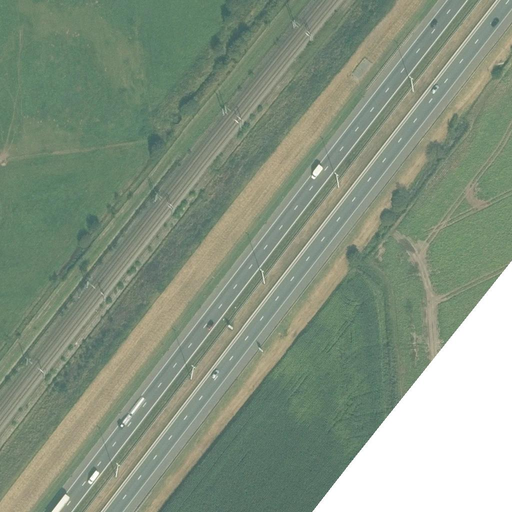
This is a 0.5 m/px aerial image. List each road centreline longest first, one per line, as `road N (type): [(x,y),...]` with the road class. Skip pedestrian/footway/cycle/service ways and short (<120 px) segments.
road 1 (motorway): [(457,0),(60,511)]
road 2 (motorway): [(117,511),(510,0)]
